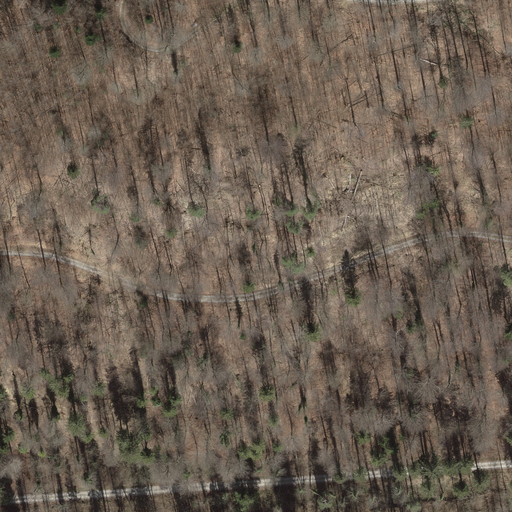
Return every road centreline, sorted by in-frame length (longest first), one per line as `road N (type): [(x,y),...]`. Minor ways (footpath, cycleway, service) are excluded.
road 1 (track): [(0,255),(40,254),(168,296),(220,300),(253,297),(450,234),(511,240)]
road 2 (track): [(0,500),(511,465)]
road 3 (track): [(240,0),(159,50),(128,33),(124,0)]
